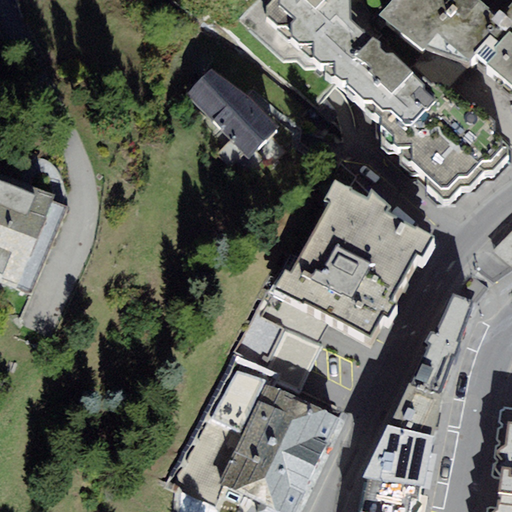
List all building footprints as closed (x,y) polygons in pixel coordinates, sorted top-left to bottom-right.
[(340,0),(270,0),(244,22),(282,61),(296,60),(305,71),(312,70),(322,79),(341,98),(360,115),(361,119),(371,126),(376,138),(382,143),(384,155),(398,161),(399,167),(403,172),(422,188),(424,196),(438,214),(457,211),(467,200),(474,198),(486,185),(494,186),(510,168),(509,155),(495,144),(496,132),(476,115),(466,116),(445,101),(375,40),(357,28),(357,21),(345,4),(341,1),(340,0)] [(455,0),(398,0),(375,27),(381,33),(375,40),(445,101),(471,70),(497,40),(499,38),(495,34),(455,0)] [(511,14),(495,34),(499,38),(497,40),(503,45),(511,53),(511,14)] [(511,105),(511,53),(503,45),(497,40),(471,70),(511,105)] [(214,74),(185,99),(240,162),(269,137),(214,74)] [(66,208),(4,184),(0,193),(0,284),(31,297),(66,208)] [(341,200),(329,193),(271,298),(325,325),(374,354),(413,282),(432,249),(341,200)] [(511,237),(496,252),(511,267),(511,237)] [(286,400),(325,325),(271,298),(235,373),(286,400)] [(473,308),(455,301),(412,391),(392,440),(427,452),(442,398),(459,342),(473,308)] [(323,459),(338,429),(286,400),(235,373),(189,468),(264,511),(296,511),(303,498),(323,459)] [(511,511),(511,430),(506,430),(491,511),(511,511)] [(427,452),(392,440),(367,485),(419,496),(427,452)] [(415,511),(419,496),(367,485),(359,511),(415,511)] [(179,511),(211,511),(213,501),(182,497),(179,511)]
